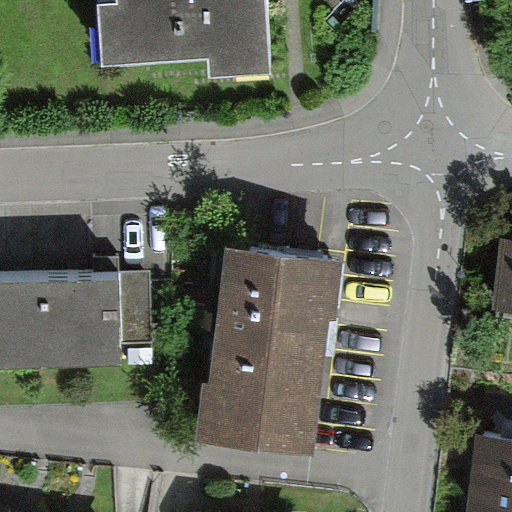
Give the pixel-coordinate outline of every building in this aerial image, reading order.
[(254,0),(87,0),(90,51),(196,47),(197,65),(258,62),(254,0)] [(511,237),(494,237),(490,307),(511,308),(511,237)] [(222,241),(197,433),(305,447),(329,254),(222,241)] [(144,271),(113,272),(114,339),(145,338),(144,271)] [(113,272),(0,273),(0,355),(114,354),(114,339),(113,272)] [(511,511),(511,440),(474,437),(467,511),(511,511)]
